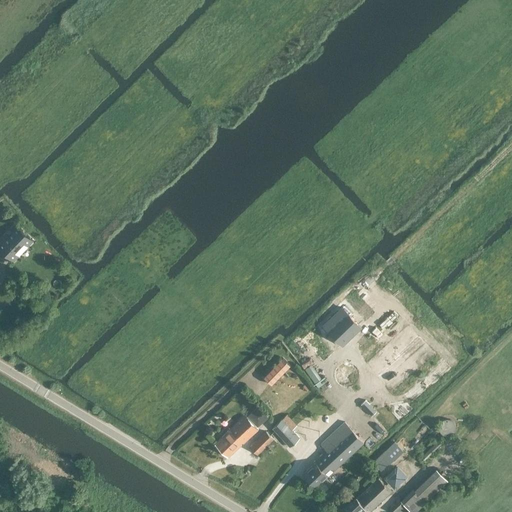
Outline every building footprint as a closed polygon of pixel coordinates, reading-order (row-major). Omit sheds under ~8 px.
[(0,248),(13,262),(33,241),(16,224),(11,230),(13,232),(9,237),(6,234),(0,241),(0,248)] [(351,294),(332,313),(334,315),(332,318),(350,334),(373,308),(357,294),(354,297),(351,294)] [(405,297),(400,300),(407,310),(412,306),(405,297)] [(38,313),(45,307),(38,300),(31,306),(38,313)] [(392,352),(367,369),(374,379),(417,349),(408,336),(394,346),(399,354),(395,357),(392,352)] [(270,385),(289,366),(281,358),(263,378),(270,385)] [(349,361),(347,361),(346,361),(343,361),(340,362),(338,364),(336,365),(335,367),(334,369),(333,370),(333,373),(333,375),(334,377),(335,379),(336,381),(337,382),(338,383),(340,385),(341,385),(343,386),(345,386),(346,386),(348,386),(350,385),(352,384),(353,383),(354,383),(355,382),(356,381),(357,379),(357,378),(358,376),(358,374),(358,373),(358,371),(357,370),(357,368),(356,366),(354,365),(353,364),(352,363),(351,362),(349,361)] [(257,406),(246,415),(257,426),(267,416),(257,406)] [(272,428),(297,455),(307,446),(292,430),(296,426),(286,415),(272,428)] [(228,458),(258,430),(244,416),(214,444),(228,458)] [(454,423),(454,422),(454,421),(453,421),(453,420),(452,419),(451,419),(450,418),(448,418),(447,418),(446,418),(445,419),(444,419),(443,419),(442,420),(441,421),(441,422),(440,422),(440,423),(439,424),(439,425),(439,426),(439,427),(439,428),(439,429),(439,430),(440,431),(440,432),(442,433),(443,434),(444,435),(445,435),(447,435),(448,435),(449,435),(450,434),(451,434),(452,433),(453,432),(454,431),(455,430),(455,429),(455,427),(455,426),(455,425),(455,424),(455,423),(454,423)] [(314,464),(303,474),(308,479),(308,481),(311,484),(313,484),(314,486),(320,480),(326,487),(332,482),(330,480),(332,479),(328,475),(362,443),(343,423),(319,446),(324,451),(313,462),(314,464)] [(260,458),(276,442),(265,432),(250,447),(260,458)] [(439,440),(421,458),(424,462),(443,443),(439,440)] [(381,471),(402,452),(394,443),(373,462),(381,471)] [(396,468),(382,479),(393,495),(408,484),(396,468)] [(398,499),(389,509),(391,511),(402,511),(407,508),(411,511),(414,511),(448,481),(438,471),(403,504),(398,499)] [(358,495),(345,508),(348,511),(369,511),(373,509),(372,508),(390,491),(381,481),(382,480),(381,478),(379,476),(359,496),(358,495)]
